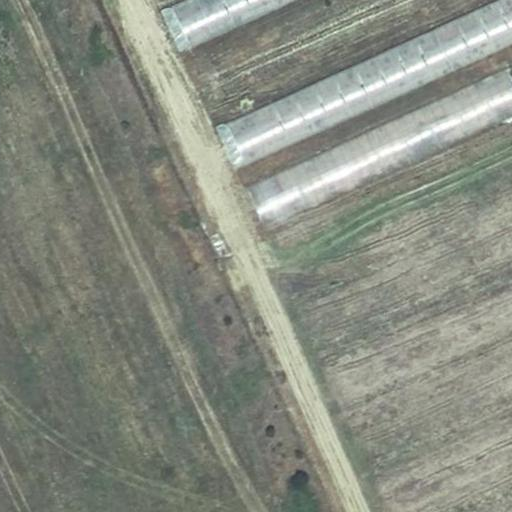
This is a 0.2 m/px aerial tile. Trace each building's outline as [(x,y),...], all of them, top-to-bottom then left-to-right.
[(177,0),(161,6),(176,46),(296,0),(177,0)] [(350,0),(193,65),(210,105),(395,28),(388,13),(418,1),(417,0),(402,0),(392,4),(389,0),(350,0)] [(511,0),(498,0),(213,118),(231,161),(511,44),(511,0)] [(238,188),(255,227),(427,155),(416,130),(405,135),(398,121),(238,188)] [(452,234),(471,277),(496,266),(477,223),(452,234)] [(414,302),(441,292),(424,248),(397,258),(414,302)] [(360,326),(387,314),(369,273),(342,285),(360,326)] [(511,276),(420,310),(435,353),(511,325),(511,276)] [(389,383),(412,374),(395,332),(373,341),(389,383)] [(511,344),(435,373),(451,416),(511,393),(511,344)] [(395,511),(418,511),(511,472),(511,422),(381,478),(395,511)] [(511,511),(511,489),(456,511),(511,511)]
